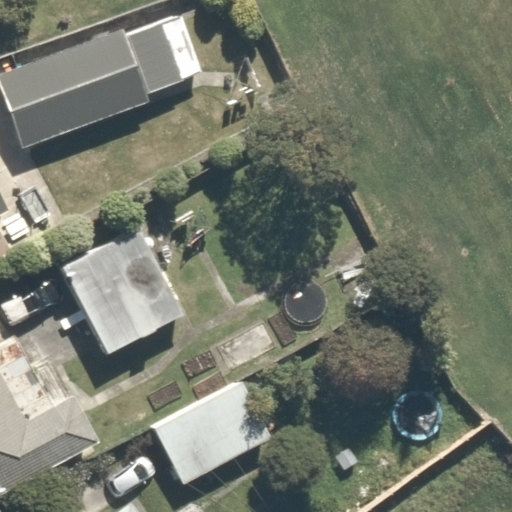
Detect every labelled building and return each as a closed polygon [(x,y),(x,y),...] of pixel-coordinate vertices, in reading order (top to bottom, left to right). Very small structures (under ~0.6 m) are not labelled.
[(0,61),(0,88),(16,137),(195,78),(171,5),(0,61)] [(0,212),(9,207),(0,190),(0,212)] [(69,257),(120,344),(179,310),(128,223),(69,257)] [(234,374),(150,431),(183,481),(268,424),(234,374)] [(0,494),(95,444),(69,394),(16,422),(0,392),(0,494)]
